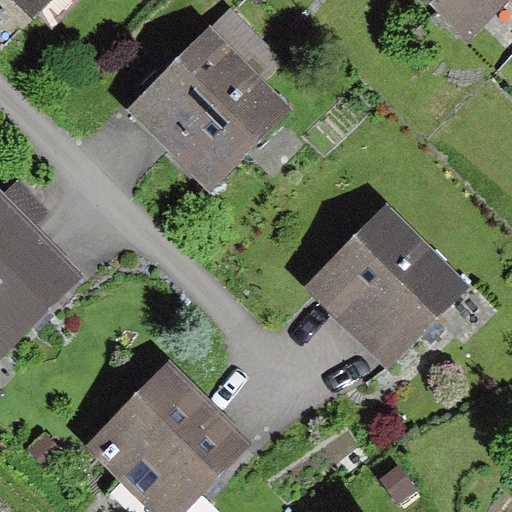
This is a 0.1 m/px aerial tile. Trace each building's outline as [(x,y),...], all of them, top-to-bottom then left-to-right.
[(51,0),(14,0),(33,19),(51,0)] [(508,0),(427,0),(468,41),(508,0)] [(233,9),(128,106),(208,191),(297,109),(272,82),(287,68),(233,9)] [(98,293),(6,199),(0,205),(0,346),(22,368),(98,293)] [(469,282),(383,202),(305,286),(391,366),(469,282)] [(195,511),(255,450),(172,371),(93,452),(155,511),(195,511)] [(48,434),(30,453),(46,469),(64,450),(48,434)] [(398,465),(379,478),(398,505),(416,492),(398,465)]
